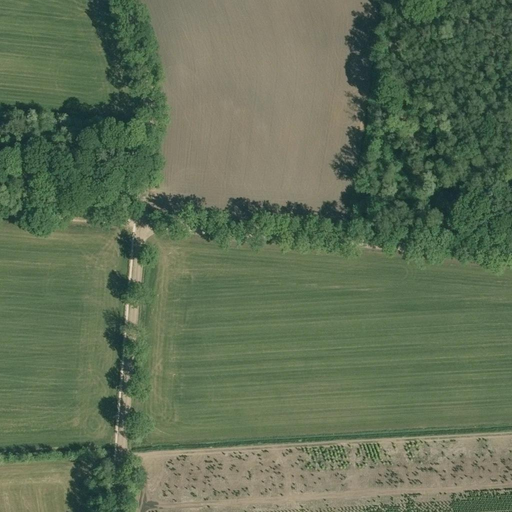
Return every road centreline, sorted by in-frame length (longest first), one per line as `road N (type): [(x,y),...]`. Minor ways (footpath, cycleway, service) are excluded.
road 1 (track): [(511,253),(140,222)]
road 2 (track): [(119,511),(140,222)]
road 3 (track): [(140,222),(149,93),(119,0)]
road 4 (track): [(134,221),(0,211)]
